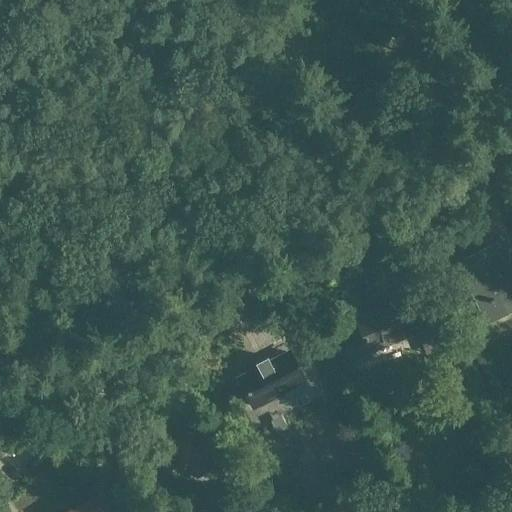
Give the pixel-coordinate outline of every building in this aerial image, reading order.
[(511,269),(498,242),(458,262),(487,322),(511,310),(511,269)] [(433,334),(424,312),(411,317),(405,302),(375,315),(373,310),(356,318),(361,329),(342,338),(353,363),(357,365),(371,359),(373,355),(371,350),(416,331),(420,340),(433,334)] [(289,353),(270,363),(267,357),(265,358),(266,359),(257,364),(256,363),(255,364),(258,369),(239,379),(254,407),(304,381),(289,353)] [(447,364),(453,382),(468,377),(463,359),(447,364)] [(217,463),(201,439),(198,441),(191,430),(165,446),(179,468),(187,463),(195,477),(217,463)] [(342,442),(354,468),(372,460),(360,434),(342,442)] [(213,495),(223,511),(249,511),(232,484),(213,495)] [(99,493),(78,506),(81,511),(109,511),(107,507),(118,501),(110,487),(99,493)]
